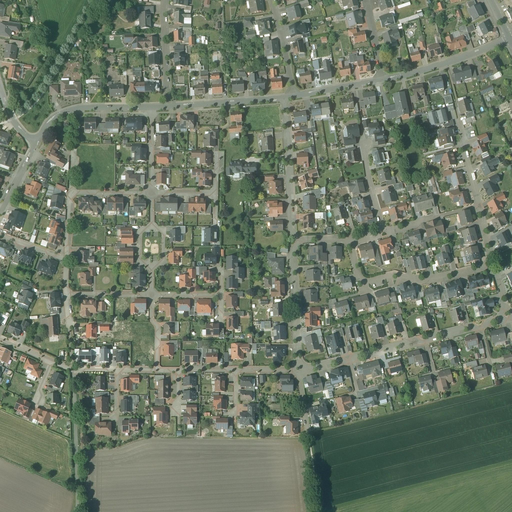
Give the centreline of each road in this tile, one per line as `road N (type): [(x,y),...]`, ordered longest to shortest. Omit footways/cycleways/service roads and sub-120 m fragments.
road 1 (residential): [(494,265),(364,286),(349,239)]
road 2 (residential): [(494,265),(456,106)]
road 3 (residential): [(285,98),(294,240)]
road 4 (unclassified): [(73,370),(76,511)]
road 5 (residential): [(382,80),(509,38)]
road 6 (residential): [(294,240),(299,372)]
road 7 (residential): [(36,143),(50,122),(74,109),(151,107)]
